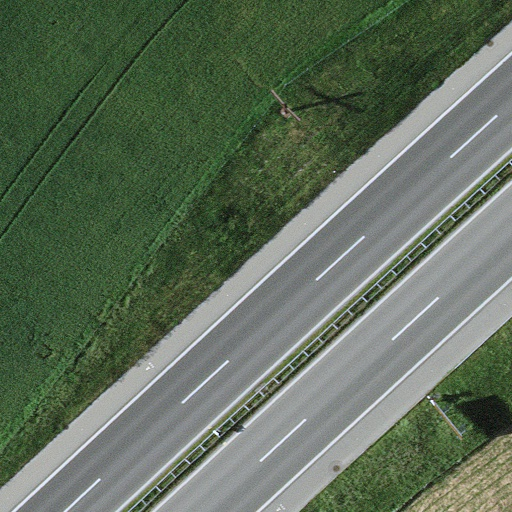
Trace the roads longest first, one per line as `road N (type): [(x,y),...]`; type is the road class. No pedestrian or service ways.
road 1 (motorway): [(511,102),(65,511)]
road 2 (motorway): [(205,511),(511,230)]
